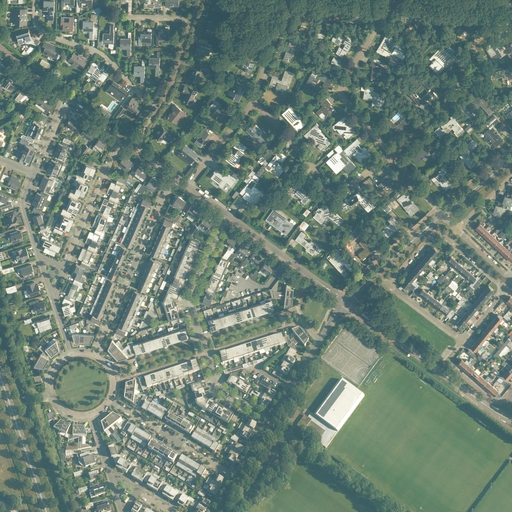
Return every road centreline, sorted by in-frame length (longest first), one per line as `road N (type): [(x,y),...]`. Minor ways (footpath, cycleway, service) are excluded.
road 1 (residential): [(270,422),(218,391),(189,300),(227,214)]
road 2 (tertiary): [(511,421),(345,302)]
road 3 (residential): [(391,155),(451,98),(472,45),(511,2)]
road 4 (residential): [(95,355),(173,175)]
road 5 (residential): [(253,102),(331,191),(391,155)]
road 6 (residential): [(391,155),(340,88),(391,0)]
road 7 (residential): [(156,107),(106,56),(39,29),(35,0)]
road 8 (residential): [(441,232),(433,230),(388,283),(462,341)]
road 9 (residential): [(237,477),(109,400)]
road 10 (unclassified): [(345,302),(227,214)]
road 11 (secondary): [(46,511),(0,375)]
road 12 (residential): [(63,266),(120,137)]
road 13 (tertiary): [(441,213),(345,302)]
